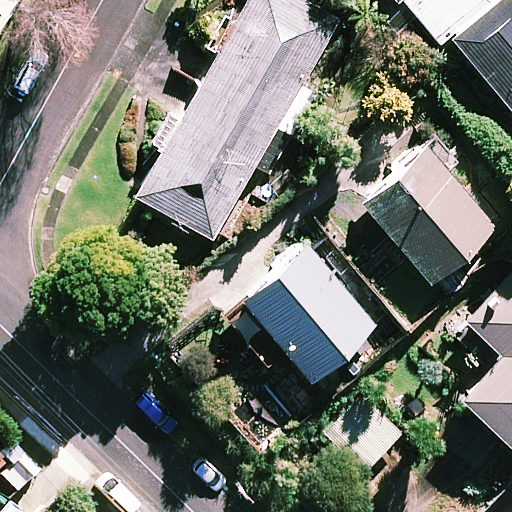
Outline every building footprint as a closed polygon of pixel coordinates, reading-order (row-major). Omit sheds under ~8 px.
[(339,17),(310,0),(243,0),(132,190),(211,237),(254,163),(269,172),(315,94),(299,85),(339,17)] [(511,0),(390,0),(393,2),(395,0),(400,0),(438,44),(448,35),(511,109),(511,0)] [(357,194),(443,295),(465,277),(451,261),(492,225),(420,141),(357,194)] [(373,323),(297,234),(216,304),(261,356),(278,341),(309,378),(373,323)] [(511,273),(509,271),(464,317),(500,352),(459,393),(511,445),(511,273)] [(398,436),(361,395),(324,430),(362,470),(398,436)]
